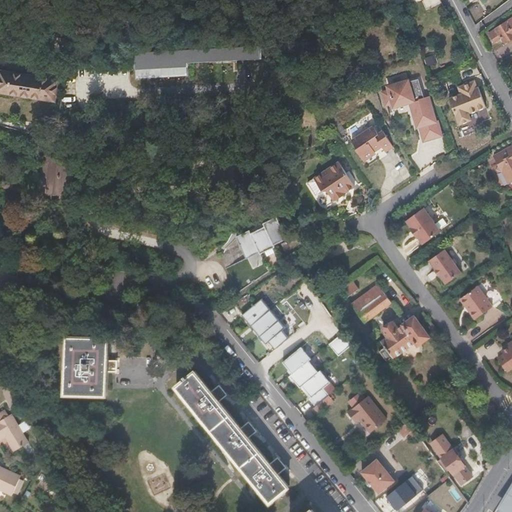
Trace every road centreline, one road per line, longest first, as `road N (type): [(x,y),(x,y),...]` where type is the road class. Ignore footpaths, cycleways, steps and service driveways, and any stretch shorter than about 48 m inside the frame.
road 1 (residential): [(0,278),(210,310),(371,511)]
road 2 (residential): [(459,163),(382,207),(377,230),(511,406)]
road 3 (residential): [(205,359),(330,511)]
road 4 (residential): [(452,0),(511,106)]
